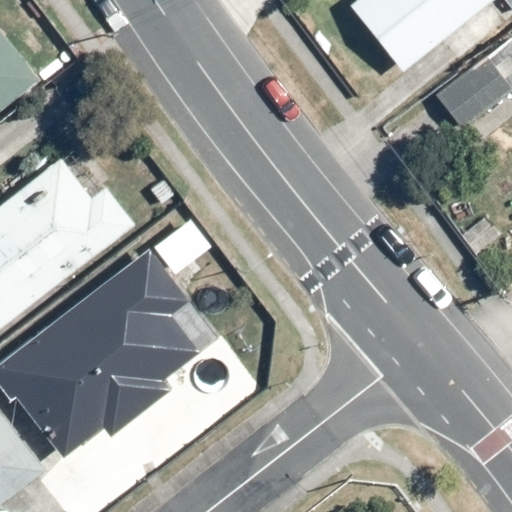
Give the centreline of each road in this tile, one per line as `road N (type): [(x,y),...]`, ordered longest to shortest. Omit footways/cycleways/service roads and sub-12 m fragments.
road 1 (residential): [(155,0),(208,80),(418,344)]
road 2 (residential): [(207,511),(418,344)]
road 3 (residential): [(418,344),(511,451)]
